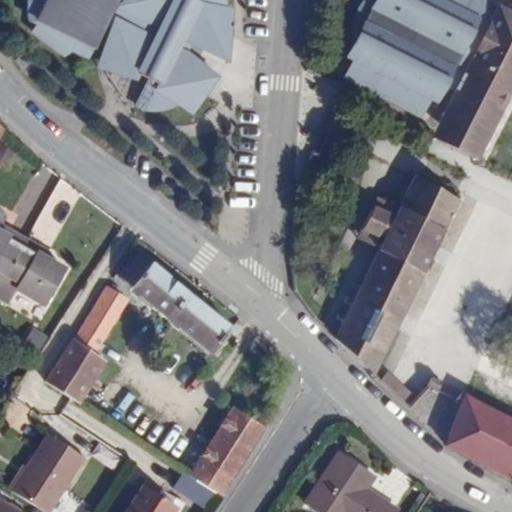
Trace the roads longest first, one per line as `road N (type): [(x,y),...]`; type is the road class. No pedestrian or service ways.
road 1 (unknown): [(141,212),(38,383),(49,399),(163,475)]
road 2 (tertiary): [(251,301),(0,95)]
road 3 (residential): [(251,301),(263,274),(287,0)]
road 4 (tertiary): [(503,511),(452,491),(335,383)]
road 5 (residential): [(239,511),(308,409),(335,383)]
